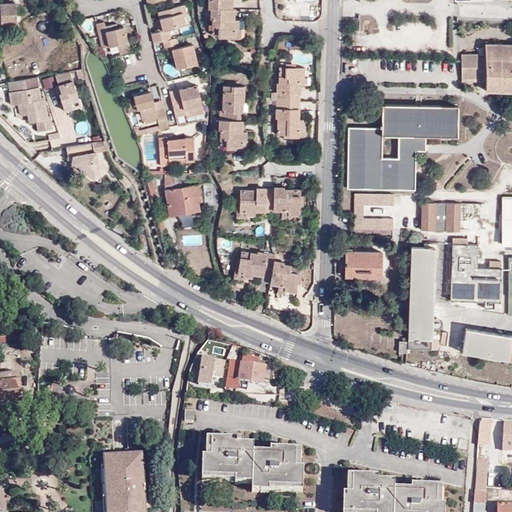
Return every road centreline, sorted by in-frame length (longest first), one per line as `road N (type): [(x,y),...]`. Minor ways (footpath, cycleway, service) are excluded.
road 1 (primary): [(319,348),(176,288),(0,148)]
road 2 (primary): [(0,172),(140,283),(317,366)]
road 3 (residential): [(332,0),(319,348)]
road 4 (primary): [(317,366),(367,384),(511,411)]
road 5 (primary): [(511,397),(414,379),(319,348)]
road 6 (unknown): [(511,108),(448,89),(330,88)]
